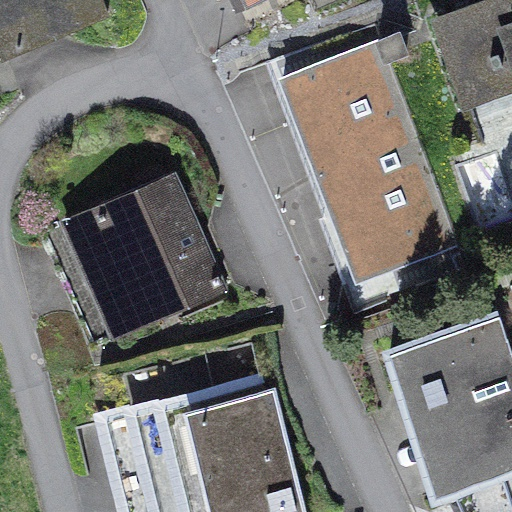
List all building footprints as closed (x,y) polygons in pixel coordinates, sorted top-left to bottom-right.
[(124,0),(0,0),(0,4),(24,63),(132,18),(124,0)] [(243,0),(248,10),(268,0),(243,0)] [(511,7),(448,30),(478,116),(511,103),(511,7)] [(380,52),(276,90),(343,274),(447,236),(380,52)] [(182,178),(69,226),(117,338),(230,290),(182,178)] [(511,385),(488,319),(395,352),(450,505),(511,483),(511,385)] [(311,511),(278,368),(88,412),(111,511),(311,511)]
